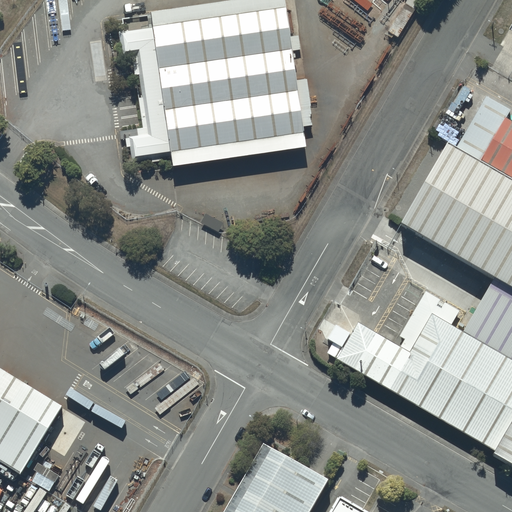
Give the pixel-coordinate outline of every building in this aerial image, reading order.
[(281,0),(165,0),(141,3),(143,20),(117,23),(120,45),(128,43),(140,129),(129,131),(132,159),(300,137),(281,0)] [(406,0),(387,31),(398,38),(420,0),(406,0)] [(454,138),(511,171),(511,116),(478,96),(454,138)] [(385,212),(482,268),(511,285),(511,179),(431,132),(385,212)] [(451,323),(511,357),(511,285),(482,268),(451,323)] [(403,392),(446,320),(455,303),(423,285),(393,337),(354,314),(332,351),(403,392)] [(511,357),(451,323),(446,320),(403,392),(483,438),(511,388),(511,357)] [(0,403),(19,372),(0,360),(0,403)] [(511,388),(483,438),(511,454),(511,388)] [(292,511),(317,470),(268,441),(226,511),(292,511)] [(365,511),(338,496),(328,511),(365,511)]
